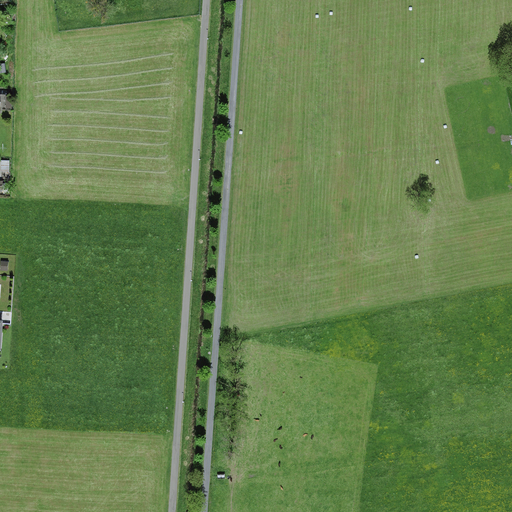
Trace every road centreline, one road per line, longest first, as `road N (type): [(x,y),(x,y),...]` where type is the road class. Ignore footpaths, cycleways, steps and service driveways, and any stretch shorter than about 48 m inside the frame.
road 1 (residential): [(208,0),(171,511)]
road 2 (residential): [(239,0),(205,511)]
